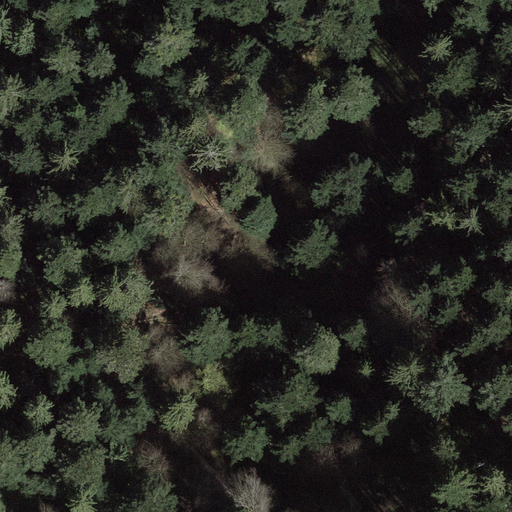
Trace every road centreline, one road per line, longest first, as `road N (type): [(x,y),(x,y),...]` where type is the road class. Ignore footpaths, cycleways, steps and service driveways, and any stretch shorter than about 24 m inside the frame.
road 1 (track): [(460,0),(421,188),(310,307)]
road 2 (track): [(376,511),(443,462),(511,429)]
